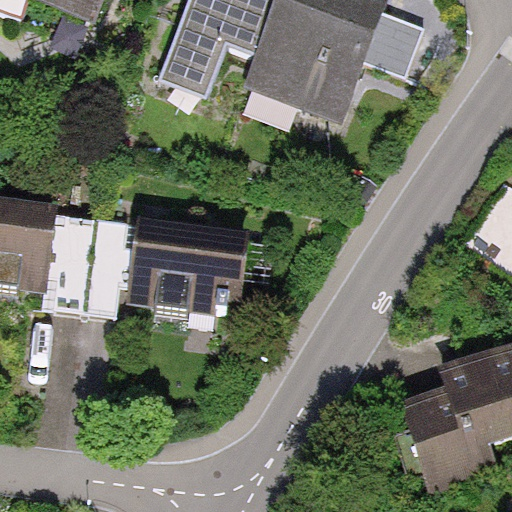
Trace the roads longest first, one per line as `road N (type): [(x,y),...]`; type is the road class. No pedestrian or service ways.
road 1 (residential): [(246,506),(389,268),(511,93)]
road 2 (residential): [(0,472),(246,506)]
